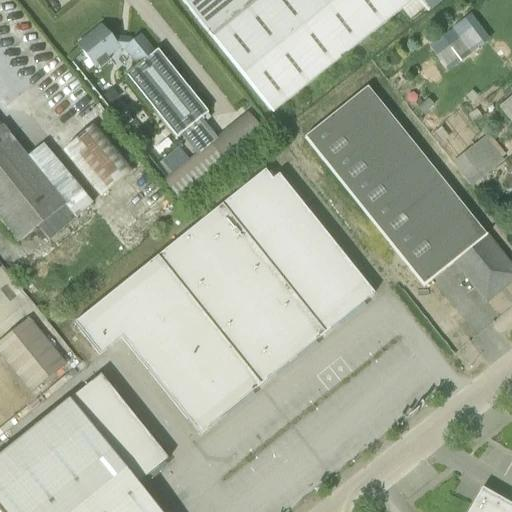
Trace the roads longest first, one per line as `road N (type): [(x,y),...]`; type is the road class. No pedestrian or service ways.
road 1 (unknown): [(227,511),(212,468),(222,444),(347,338),(394,320),(430,362)]
road 2 (unknown): [(231,511),(430,362)]
road 3 (unclassified): [(511,366),(330,511)]
